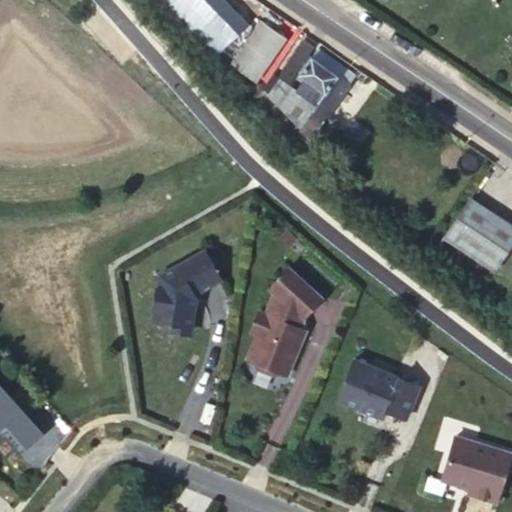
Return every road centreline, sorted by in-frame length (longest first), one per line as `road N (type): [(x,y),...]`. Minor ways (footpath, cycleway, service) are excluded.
road 1 (residential): [(277,511),(126,451),(105,450),(51,511)]
road 2 (secondary): [(511,145),(296,0)]
